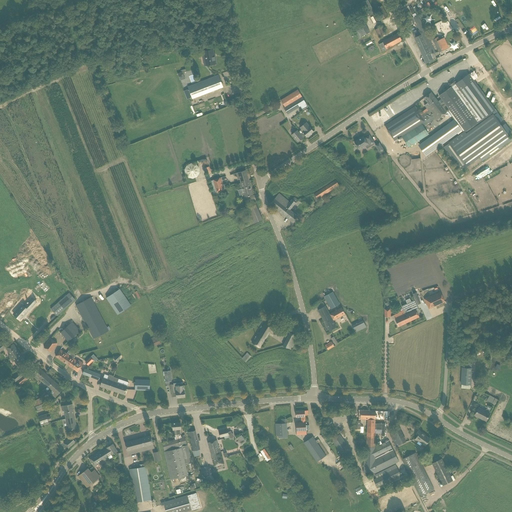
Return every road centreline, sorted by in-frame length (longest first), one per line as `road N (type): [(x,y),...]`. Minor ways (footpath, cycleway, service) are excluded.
road 1 (unclassified): [(314,398),(301,305),(259,181)]
road 2 (tertiary): [(511,458),(409,404),(314,398)]
road 3 (unclassified): [(259,181),(426,72)]
road 4 (unclassified): [(259,181),(228,0)]
road 5 (tertiary): [(140,416),(314,398)]
